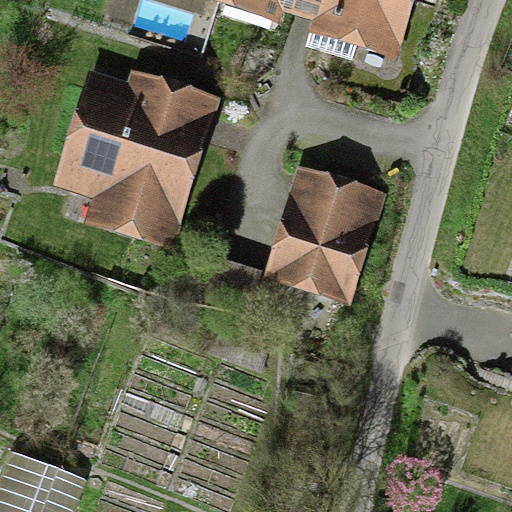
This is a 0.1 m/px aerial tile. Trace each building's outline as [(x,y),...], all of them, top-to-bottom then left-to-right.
[(219,13),(222,0),(176,0),(177,0),(219,13)] [(222,0),(219,13),(262,26),(268,6),(292,14),(295,0),(222,0)] [(397,0),(324,0),(312,45),(349,55),(357,28),(387,36),(397,0)] [(165,244),(202,122),(206,108),(133,84),(125,103),(86,90),(57,188),(92,196),(84,223),(165,244)] [(375,209),(294,187),(268,284),(348,308),(375,209)] [(15,451),(0,486),(0,511),(80,511),(93,484),(15,451)]
